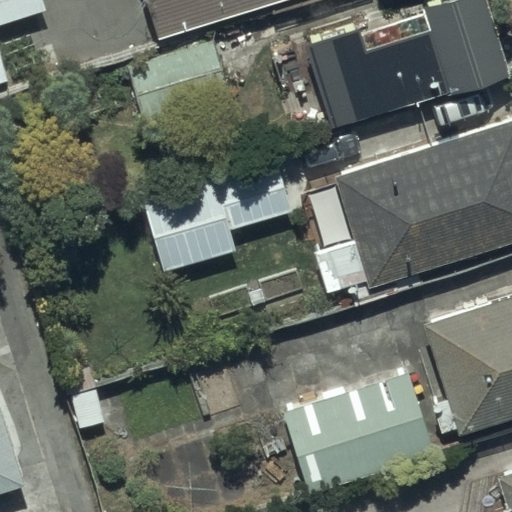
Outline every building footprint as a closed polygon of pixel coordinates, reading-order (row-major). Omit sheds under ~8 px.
[(0,0),(0,16),(36,6),(34,0),(0,0)] [(139,0),(148,29),(241,0),(139,0)] [(349,25),(347,19),(296,35),(323,123),(497,69),(475,0),(409,0),(412,5),(349,25)] [(220,91),(202,37),(122,63),(139,117),(220,91)] [(511,234),(511,125),(507,111),(325,168),(346,234),(307,246),(320,289),(343,282),(349,300),(419,278),(415,265),(511,234)] [(280,205),(264,152),(131,193),(153,266),(228,244),(222,223),(280,205)] [(511,405),(511,288),(414,319),(438,393),(422,397),(431,424),(445,419),(448,426),(511,405)] [(422,448),(397,368),(277,407),(303,487),(422,448)] [(0,485),(13,481),(0,437),(0,485)] [(511,511),(511,463),(487,471),(499,509),(490,511),(511,511)]
